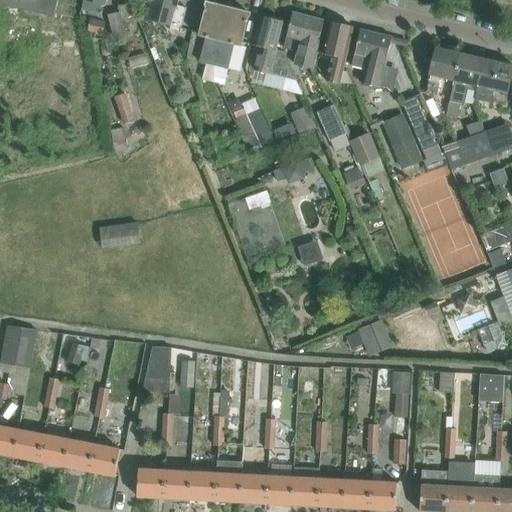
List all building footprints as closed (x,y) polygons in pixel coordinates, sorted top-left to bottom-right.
[(0,0),(0,5),(54,17),(57,0),(0,0)] [(82,0),(82,1),(83,1),(81,9),(102,14),(105,0),(82,0)] [(178,0),(149,0),(152,1),(147,20),(170,27),(169,30),(180,33),(186,8),(177,6),(178,0)] [(108,17),(114,39),(125,36),(121,20),(136,16),(132,2),(117,7),(119,14),(108,17)] [(214,65),(228,9),(207,3),(198,36),(206,38),(200,62),(206,64),(202,80),(213,83),(215,77),(213,75),(215,66),(214,65)] [(249,14),(228,9),(214,65),(215,66),(213,75),(215,77),(226,80),(234,45),(241,47),(249,14)] [(293,13),(288,32),(283,48),(298,52),(295,65),(311,69),(324,21),(293,13)] [(255,70),(287,78),(283,92),(302,97),(296,81),(284,53),(276,51),(283,22),(261,17),(254,46),(261,47),(255,70)] [(91,20),(87,32),(102,35),(104,23),(91,20)] [(330,22),(325,42),(323,54),(333,57),(328,80),(340,83),(353,28),(330,22)] [(363,84),(380,88),(392,37),(360,30),(351,68),(366,71),(363,84)] [(441,78),(454,81),(460,54),(436,48),(431,67),(425,93),(436,96),(441,78)] [(460,54),(454,81),(453,85),(449,102),(445,115),(456,118),(459,104),(463,105),(468,84),(478,86),(485,59),(460,54)] [(511,65),(485,59),(478,86),(477,91),(493,95),(491,100),(505,103),(511,72),(511,65)] [(135,121),(126,95),(114,99),(123,125),(135,121)] [(416,97),(401,103),(425,159),(423,160),(428,173),(450,165),(445,148),(438,150),(416,97)] [(317,114),(329,142),(347,135),(333,107),(317,114)] [(261,108),(248,113),(262,147),(275,141),(261,108)] [(291,115),(299,135),(315,129),(306,108),(291,115)] [(259,146),(247,116),(246,116),(244,112),(240,114),(241,118),(239,119),(241,123),(235,125),(245,151),(259,146)] [(402,116),(382,124),(392,148),(412,140),(402,116)] [(511,136),(508,124),(485,132),(492,155),(511,148),(511,136)] [(111,132),(116,154),(128,150),(125,139),(136,136),(134,127),(111,132)] [(228,157),(219,132),(204,138),(214,162),(228,157)] [(467,138),(455,141),(463,165),(492,155),(485,132),(467,138)] [(380,159),(369,134),(349,142),(360,168),(380,159)] [(443,145),(445,148),(451,169),(463,165),(455,141),(443,145)] [(273,172),(277,183),(285,179),(288,186),(305,179),(303,173),(311,170),(308,159),(273,172)] [(359,168),(344,175),(350,189),(365,183),(359,168)] [(504,169),(490,174),(495,187),(509,182),(504,169)] [(139,245),(137,224),(99,228),(102,250),(139,245)] [(353,224),(345,227),(350,239),(358,236),(353,224)] [(481,237),(487,252),(510,243),(503,228),(481,237)] [(500,249),(488,254),(494,267),(505,263),(500,249)] [(0,361),(0,363),(29,369),(31,369),(34,353),(38,331),(7,326),(0,361)] [(85,347),(73,344),(67,363),(79,366),(85,347)] [(143,393),(169,394),(171,349),(153,347),(143,393)] [(195,362),(182,362),(181,390),(194,389),(195,362)] [(394,371),(392,395),(410,396),(412,372),(394,371)] [(455,374),(440,373),(439,384),(439,392),(454,394),(455,374)] [(504,377),(480,375),(478,402),(502,403),(504,377)] [(50,380),(47,394),(57,396),(59,381),(50,380)] [(7,400),(9,386),(0,385),(0,386),(0,413),(3,400),(7,400)] [(101,389),(98,404),(107,405),(109,390),(104,389),(101,389)] [(57,396),(47,394),(44,408),(55,410),(57,396)] [(164,414),(163,429),(172,430),(173,415),(178,415),(179,396),(169,395),(168,414),(164,414)] [(107,405),(98,404),(95,419),(104,420),(107,405)] [(214,418),(213,432),(224,433),(225,418),(214,418)] [(266,421),(265,435),(275,436),(276,422),(266,421)] [(317,423),(316,438),(325,439),(327,423),(322,423),(317,423)] [(369,425),(368,440),(378,441),(378,426),(369,425)] [(0,454),(13,456),(18,430),(0,426),(0,454)] [(172,430),(163,429),(162,445),(171,445),(172,430)] [(13,456),(38,461),(43,435),(18,430),(13,456)] [(446,430),(446,445),(455,446),(455,430),(446,430)] [(224,433),(213,432),(212,447),(223,448),(224,433)] [(496,433),(496,447),(506,448),(507,433),(496,433)] [(38,461),(64,466),(69,440),(43,435),(38,461)] [(275,436),(265,435),(264,450),(268,450),(274,450),(275,436)] [(325,439),(316,438),(314,453),(324,454),(325,439)] [(64,466),(90,471),(95,445),(69,440),(64,466)] [(378,441),(368,440),(367,455),(377,455),(378,441)] [(404,440),(395,440),(393,466),(405,467),(407,441),(404,440)] [(95,445),(90,471),(116,476),(121,450),(95,445)] [(455,446),(446,445),(445,460),(454,460),(455,446)] [(506,448),(496,447),(495,462),(505,463),(506,448)] [(240,502),(266,503),(268,476),(267,476),(267,466),(268,450),(264,450),(255,449),(254,465),(243,464),(240,502)] [(214,501),(240,502),(243,464),(217,463),(217,474),(216,474),(214,501)] [(292,505),(318,506),(319,479),(319,469),(294,468),(293,478),(292,505)] [(136,496),(165,498),(167,471),(138,469),(136,496)] [(371,482),(369,509),(396,510),(397,483),(381,482),(381,471),(373,470),(372,482),(371,482)] [(165,498),(189,499),(190,472),(167,471),(165,498)] [(419,511),(426,511),(445,511),(447,487),(447,472),(421,471),(419,511)] [(189,499),(214,501),(216,474),(190,472),(189,499)] [(266,503),(292,505),(293,478),(268,476),(266,503)] [(471,511),(496,511),(498,489),(499,489),(499,478),(474,476),(474,488),(472,488),(471,511)] [(318,506),(344,507),(345,481),(319,479),(318,506)] [(344,507),(369,509),(371,482),(345,481),(344,507)] [(445,511),(471,511),(472,488),(447,487),(445,511)] [(496,511),(511,511),(511,490),(499,489),(498,489),(496,511)]
